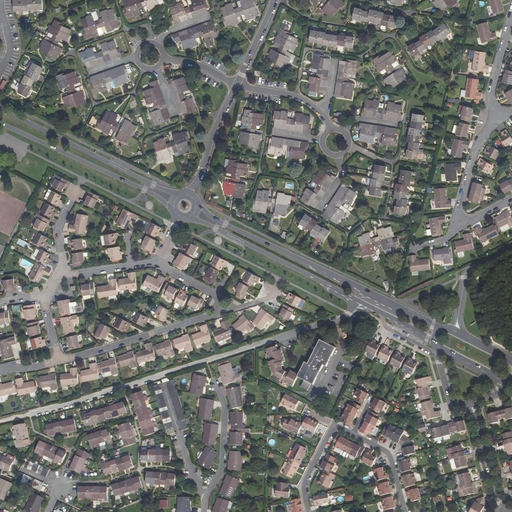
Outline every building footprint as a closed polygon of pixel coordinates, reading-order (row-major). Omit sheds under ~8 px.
[(27,0),(28,0),(14,1),(14,12),(19,12),(19,14),(23,14),(23,12),(28,11),(28,10),(33,10),(33,12),(38,12),(37,10),(43,10),(42,0),(27,0)] [(127,8),(141,3),(140,0),(136,2),(135,0),(123,0),(124,0),(127,8)] [(150,0),(141,3),(142,6),(147,5),(149,11),(155,9),(154,8),(159,7),(156,0),(150,0)] [(192,0),(194,6),(190,8),(191,11),(192,11),(195,10),(199,9),(202,7),(205,6),(207,6),(205,0),(192,0)] [(242,0),(241,1),(243,7),(239,9),(240,12),(254,7),(256,6),(254,0),(242,0)] [(326,0),(325,0),(323,2),(327,5),(322,10),(327,14),(328,13),(332,17),(338,10),(326,0)] [(326,0),(338,10),(339,11),(345,4),(340,0),(326,0)] [(438,7),(441,11),(448,6),(444,0),(437,0),(433,2),(437,7),(438,7)] [(505,0),(491,0),(495,14),(505,11),(502,1),(505,0)] [(138,8),(142,6),(141,3),(127,8),(125,9),(128,18),(134,15),(135,16),(140,14),(138,8)] [(189,12),(191,11),(190,8),(185,10),(183,3),(177,5),(178,6),(171,9),(174,17),(175,17),(178,16),(182,14),(185,13),(189,12)] [(225,17),(240,12),(239,9),(234,11),(232,4),(226,6),(227,7),(222,9),(225,17)] [(240,12),(241,15),(245,14),(248,20),(253,18),(253,17),(257,16),(254,7),(240,12)] [(362,11),(362,10),(355,8),(353,19),(357,20),(357,22),(359,23),(362,11)] [(115,19),(117,18),(114,10),(108,12),(107,11),(102,13),(104,19),(99,21),(101,24),(115,19)] [(373,22),(372,24),(375,25),(377,12),(371,10),(370,14),(368,21),(373,22)] [(362,24),(362,21),(368,22),(368,21),(370,14),(365,13),(365,12),(362,11),(359,23),(362,24)] [(236,17),(241,15),(240,12),(225,17),(223,18),(226,27),(233,24),(233,25),(238,23),(236,17)] [(377,25),(377,23),(382,24),(384,15),(384,13),(377,12),(375,25),(377,25)] [(386,26),(386,28),(388,29),(391,16),(384,15),(382,24),(382,25),(386,26)] [(99,21),(95,22),(93,16),(87,18),(88,19),(83,21),(86,29),(101,24),(99,21)] [(391,16),(388,29),(390,30),(391,27),(395,28),(397,17),(391,16)] [(113,29),(118,27),(115,19),(101,24),(102,27),(106,25),(108,32),(114,30),(113,29)] [(52,39),(55,41),(57,37),(62,27),(63,25),(55,21),(52,27),(51,27),(48,32),(55,35),(52,39)] [(491,34),(488,22),(478,25),(483,43),(498,39),(496,33),(491,34)] [(93,36),(94,37),(99,35),(97,28),(102,27),(101,24),(86,29),(84,30),(87,38),(93,36)] [(450,33),(444,24),(438,27),(446,39),(447,38),(446,35),(450,33)] [(290,36),(291,34),(287,32),(290,28),(283,25),(281,29),(283,30),(279,36),(278,36),(276,41),(282,44),(280,49),(283,50),(290,36)] [(55,41),(58,42),(61,38),(67,41),(69,36),(68,35),(70,31),(62,27),(57,37),(55,41)] [(446,39),(438,27),(432,31),(438,39),(438,40),(442,38),(443,40),(446,39)] [(200,33),(199,34),(200,37),(204,35),(207,42),(212,40),(212,39),(218,36),(215,28),(213,29),(210,30),(206,31),(203,32),(200,33)] [(311,31),(310,42),(317,43),(319,30),(316,29),(316,32),(311,31)] [(319,30),(317,43),(324,44),(325,34),(325,33),(321,32),(321,30),(319,30)] [(432,31),(432,30),(426,34),(433,45),(435,44),(434,42),(438,39),(432,31)] [(324,44),(323,45),(330,46),(332,33),(330,32),(330,35),(325,34),(324,44)] [(332,33),(330,46),(337,47),(338,44),(339,36),(335,36),(335,33),(332,33)] [(195,39),(200,37),(199,34),(196,34),(193,36),(190,37),(186,38),(183,39),(182,39),(185,48),(192,46),(192,47),(197,45),(195,39)] [(339,36),(338,44),(343,45),(342,46),(346,46),(348,34),(346,34),(345,36),(339,35),(339,36)] [(350,37),(350,35),(348,34),(346,46),(346,47),(353,48),(354,38),(350,37)] [(433,45),(426,34),(425,35),(420,38),(422,41),(426,47),(430,45),(431,47),(433,45)] [(296,44),(298,39),(290,36),(283,50),(286,51),(288,47),(294,50),(297,45),(296,44)] [(48,55),(55,41),(52,39),(50,44),(44,40),(42,46),(43,46),(40,51),(48,55)] [(56,47),(58,42),(55,41),(48,55),(47,57),(55,60),(58,54),(59,55),(62,50),(56,47)] [(426,47),(422,41),(418,43),(418,42),(414,44),(421,55),(424,53),(422,51),(427,48),(426,47)] [(102,45),(104,51),(99,53),(101,56),(103,56),(106,54),(109,53),(112,52),(116,51),(117,50),(114,42),(108,44),(107,43),(102,45)] [(414,44),(414,43),(408,47),(414,57),(418,54),(419,56),(421,55),(414,44)] [(101,56),(99,53),(95,55),(93,48),(87,50),(87,51),(81,53),(84,62),(86,61),(89,60),(92,59),(96,58),(99,57),(101,56)] [(268,60),(276,64),(283,50),(280,49),(278,53),(272,50),(269,55),(270,56),(268,60)] [(276,64),(275,66),(283,70),(287,63),(288,64),(290,58),(284,56),(286,51),(283,50),(276,64)] [(485,65),(487,53),(476,51),(473,70),(489,72),(490,66),(485,65)] [(382,57),(391,70),(392,69),(399,64),(400,64),(394,55),(393,56),(390,52),(382,57)] [(319,69),(318,74),(321,74),(321,73),(322,69),(322,66),(323,62),(324,59),(324,57),(315,55),(314,62),(313,62),(312,68),(319,69)] [(382,57),(381,55),(373,60),(377,66),(376,67),(380,72),(386,68),(388,72),(391,70),(382,57)] [(345,78),(348,78),(349,74),(356,75),(356,69),(355,69),(357,62),(347,60),(347,62),(347,66),(346,70),(345,73),(345,77),(345,78)] [(40,74),(43,68),(34,64),(32,67),(29,66),(28,68),(40,74)] [(399,64),(392,69),(391,70),(400,83),(401,85),(408,80),(405,74),(406,73),(402,68),(399,64)] [(34,79),(37,81),(40,74),(28,68),(27,71),(29,72),(27,76),(34,79)] [(388,84),(389,84),(392,88),(400,83),(391,70),(388,72),(391,76),(385,79),(388,84)] [(511,71),(505,70),(505,73),(506,73),(503,82),(511,84),(511,71)] [(74,84),(80,82),(78,76),(77,77),(76,72),(67,75),(72,90),(75,89),(74,84)] [(69,91),(72,90),(67,75),(66,73),(58,76),(60,83),(59,83),(61,89),(68,86),(69,91)] [(110,78),(108,78),(109,82),(114,80),(116,87),(122,85),(121,84),(128,81),(125,73),(124,73),(120,74),(117,75),(113,77),(110,78)] [(321,77),(321,74),(318,74),(317,78),(310,77),(309,83),(310,83),(309,90),(318,92),(319,90),(319,87),(320,83),(320,80),(321,77)] [(20,82),(31,87),(32,84),(31,83),(34,79),(27,76),(26,75),(24,80),(21,79),(20,82)] [(105,83),(109,82),(108,78),(107,79),(104,80),(100,81),(97,83),(93,84),(92,84),(95,93),(101,91),(102,92),(107,90),(105,83)] [(181,98),(184,97),(183,92),(189,90),(187,84),(186,85),(184,78),(175,81),(176,82),(177,86),(178,89),(179,92),(181,96),(181,98)] [(354,84),(347,83),(348,78),(345,78),(344,80),(344,84),(343,87),(343,91),(342,94),(342,95),(351,97),(352,90),(353,90),(354,84)] [(477,92),(479,80),(469,78),(466,97),(482,99),(483,93),(477,92)] [(21,85),(18,90),(19,91),(18,93),(25,96),(27,93),(29,94),(32,88),(31,87),(20,82),(19,84),(21,85)] [(78,107),(86,104),(84,97),(85,96),(83,91),(77,93),(75,89),(72,90),(77,105),(78,107)] [(154,102),(155,107),(159,105),(158,104),(157,100),(156,97),(155,93),(153,90),(153,89),(145,92),(147,98),(146,99),(148,104),(154,102)] [(69,108),(77,105),(72,90),(69,91),(71,96),(64,98),(66,103),(67,103),(69,108)] [(192,99),(186,101),(184,97),(181,98),(182,99),(183,102),(184,106),(185,109),(187,112),(187,114),(195,111),(193,105),(194,104),(192,99)] [(381,111),(383,111),(383,108),(379,107),(380,100),(374,99),(374,100),(367,99),(365,108),(367,109),(370,109),(374,110),(377,110),(381,111)] [(388,109),(383,108),(383,111),(384,111),(388,112),(391,113),(395,113),(398,114),(400,114),(402,105),(395,104),(395,102),(389,102),(388,109)] [(159,107),(159,105),(155,107),(157,111),(151,113),(153,119),(154,118),(156,125),(165,122),(165,123),(169,121),(168,119),(164,120),(163,117),(162,114),(161,110),(159,107)] [(471,118),(474,109),(464,106),(462,116),(463,116),(462,119),(471,121),(472,118),(471,118)] [(254,113),(254,111),(245,110),(244,117),(243,117),(241,126),(248,127),(248,128),(251,129),(254,113)] [(119,125),(114,122),(118,116),(113,113),(112,115),(108,112),(103,120),(117,127),(119,125)] [(290,123),(292,123),(292,120),(288,119),(289,112),(283,112),(282,113),(275,112),(274,121),(276,121),(280,121),(283,122),(287,123),(290,123)] [(262,120),(263,115),(254,113),(251,129),(255,129),(255,125),(262,126),(263,120),(262,120)] [(297,121),(292,120),(292,123),(294,124),(297,124),(301,125),(304,125),(308,126),(309,126),(311,117),(304,116),(304,115),(298,114),(297,121)] [(412,121),(425,123),(426,120),(423,120),(424,115),(413,114),(412,121)] [(111,128),(116,130),(117,127),(103,120),(101,119),(97,127),(104,130),(103,132),(108,134),(111,128)] [(131,134),(133,135),(137,127),(131,124),(131,123),(126,121),(123,127),(119,125),(117,127),(131,134)] [(420,129),(422,129),(422,125),(425,125),(425,123),(412,121),(411,128),(420,129)] [(469,128),(470,125),(461,123),(460,125),(459,125),(457,134),(466,137),(468,128),(469,128)] [(123,140),(127,142),(131,134),(117,127),(116,130),(120,132),(117,139),(122,141),(123,140)] [(408,134),(422,136),(422,134),(420,134),(420,129),(411,128),(410,127),(408,134)] [(240,143),(249,144),(251,129),(248,128),(247,133),(240,132),(239,138),(241,138),(240,143)] [(249,144),(249,146),(258,148),(259,141),(260,141),(261,135),(254,134),(255,129),(251,129),(249,144)] [(504,132),(505,134),(503,135),(500,137),(506,146),(511,142),(511,138),(506,130),(504,132)] [(173,135),(176,142),(171,143),(172,146),(187,141),(189,140),(186,132),(179,134),(179,133),(173,135)] [(373,144),(374,137),(379,138),(379,135),(377,134),(374,134),(370,133),(367,133),(363,132),(362,132),(360,141),(367,142),(367,143),(373,144)] [(411,142),(418,143),(419,139),(421,139),(422,136),(408,134),(407,141),(411,142)] [(379,135),(379,138),(383,139),(382,146),(388,146),(395,147),(397,138),(395,137),(391,137),(388,136),(384,136),(381,135),(379,135)] [(158,151),(172,146),(171,143),(167,145),(165,139),(159,140),(159,141),(155,143),(158,151)] [(469,149),(470,142),(455,139),(451,155),(461,158),(464,148),(469,149)] [(172,146),(174,150),(178,148),(180,155),(185,153),(185,151),(190,150),(187,141),(172,146)] [(409,150),(421,152),(421,149),(419,149),(419,143),(418,143),(411,142),(410,146),(409,146),(409,150)] [(276,145),(272,145),(270,144),(269,153),(276,154),(276,155),(282,156),(283,150),(287,150),(288,147),(286,147),(283,146),(280,146),(276,145)] [(169,151),(174,150),(172,146),(158,151),(156,152),(159,161),(165,158),(166,160),(171,158),(169,151)] [(501,151),(491,146),(490,149),(489,151),(486,150),(485,153),(496,159),(501,151)] [(290,147),(288,147),(287,150),(292,151),(291,158),(297,159),(297,158),(304,159),(306,150),(304,150),(301,149),(297,148),(293,148),(290,147)] [(409,150),(407,149),(406,157),(421,159),(422,154),(420,154),(421,152),(409,150)] [(479,167),(489,173),(493,165),(482,158),(480,161),(482,163),(481,165),(479,167)] [(238,163),(239,161),(230,160),(229,167),(227,167),(226,173),(233,174),(232,178),(236,179),(238,163)] [(247,170),(247,165),(238,163),(236,179),(239,179),(240,175),(247,176),(248,170),(247,170)] [(462,170),(462,164),(447,164),(448,181),(458,180),(458,170),(462,170)] [(371,172),(385,174),(386,167),(375,165),(374,169),(372,169),(371,172)] [(318,185),(316,188),(319,190),(320,188),(322,186),(324,183),(326,180),(328,177),(328,175),(321,170),(317,176),(316,176),(313,181),(318,185)] [(400,177),(414,179),(414,177),(412,177),(412,172),(402,170),(400,177)] [(371,174),(374,175),(373,179),(380,180),(383,181),(385,174),(371,172),(371,174)] [(62,192),(64,187),(66,184),(67,185),(69,181),(55,174),(53,178),(56,179),(52,187),(62,192)] [(409,186),(410,186),(411,182),(413,182),(414,179),(400,177),(399,184),(409,186)] [(224,193),(233,194),(236,179),(232,178),(232,183),(225,181),(224,187),(225,188),(224,193)] [(373,179),(367,178),(366,184),(368,184),(367,187),(380,189),(380,185),(379,185),(380,180),(373,179)] [(233,194),(233,196),(242,198),(243,191),(245,191),(245,185),(239,184),(239,179),(236,179),(233,194)] [(509,181),(509,180),(501,184),(506,193),(511,189),(511,179),(509,181)] [(484,185),(474,183),(472,191),(485,195),(487,189),(483,188),(484,185)] [(397,191),(410,193),(411,191),(408,190),(409,186),(399,184),(398,184),(397,191)] [(380,189),(367,187),(367,189),(370,190),(369,194),(380,196),(381,189),(380,189)] [(318,191),(319,190),(316,188),(314,192),(308,188),(304,193),(305,194),(301,200),(309,205),(310,204),(312,200),(314,197),(316,194),(318,191)] [(339,203),(342,205),(344,201),(350,205),(353,200),(352,199),(356,194),(349,188),(348,190),(346,193),(344,196),(342,199),(340,201),(339,203)] [(447,201),(446,188),(436,189),(437,208),(453,207),(452,200),(447,201)] [(59,199),(61,196),(51,191),(47,199),(47,200),(59,206),(61,203),(58,201),(59,199)] [(87,195),(88,196),(86,199),(84,203),(94,208),(98,200),(97,200),(99,196),(89,191),(87,195)] [(257,200),(272,203),(273,199),(268,199),(269,192),(263,191),(263,192),(258,191),(257,200)] [(399,198),(407,199),(407,195),(410,196),(410,193),(397,191),(396,198),(399,198)] [(485,195),(472,191),(470,200),(479,203),(480,200),(484,201),(485,195)] [(273,199),(272,203),(287,205),(288,205),(290,205),(291,196),(284,195),(284,194),(279,193),(278,200),(273,199)] [(397,206),(409,208),(409,206),(407,205),(408,200),(407,199),(399,198),(399,203),(397,203),(397,206)] [(267,205),(272,206),(272,203),(257,200),(255,200),(253,209),(260,210),(260,211),(266,212),(267,205)] [(52,214),(54,211),(55,208),(48,204),(45,203),(41,212),(53,218),(55,215),(52,214)] [(272,203),(272,206),(276,207),(275,214),(281,215),(281,213),(286,214),(288,205),(287,205),(272,203)] [(345,213),(339,209),(342,205),(339,203),(338,204),(336,208),(334,210),(332,213),(330,217),(329,218),(337,223),(341,217),(342,218),(345,213)] [(397,206),(396,206),(395,213),(405,215),(406,210),(409,211),(409,208),(397,206)] [(130,220),(136,223),(139,216),(124,209),(116,224),(126,229),(130,220)] [(511,227),(511,215),(509,210),(505,212),(506,214),(496,219),(501,228),(503,232),(511,227)] [(75,223),(75,226),(74,225),(70,225),(69,231),(84,234),(88,216),(77,213),(75,223)] [(46,227),(47,223),(49,223),(50,221),(40,215),(39,217),(38,219),(37,220),(34,226),(43,231),(46,227)] [(304,226),(303,229),(305,230),(312,219),(306,215),(300,224),(304,226)] [(446,222),(445,216),(430,218),(433,235),(443,234),(441,223),(446,222)] [(307,231),(308,229),(312,232),(316,225),(318,222),(312,219),(305,230),(307,231)] [(158,234),(159,231),(161,228),(151,223),(147,232),(159,238),(160,235),(158,234)] [(316,236),(315,238),(317,239),(324,229),(321,227),(320,228),(316,225),(312,232),(311,233),(316,236)] [(499,234),(495,225),(483,231),(481,226),(476,229),(483,243),(499,234)] [(378,230),(380,236),(375,238),(377,241),(391,236),(394,235),(391,227),(384,229),(383,228),(378,230)] [(313,246),(316,248),(320,242),(319,241),(320,239),(322,239),(324,241),(330,232),(324,228),(324,229),(317,239),(313,246)] [(45,244),(46,241),(48,238),(37,233),(33,242),(45,248),(47,245),(45,244)] [(115,237),(118,236),(117,233),(104,235),(105,245),(116,244),(115,240),(115,237)] [(362,246),(377,241),(375,238),(371,239),(369,233),(363,235),(363,236),(359,237),(362,246)] [(475,249),(471,234),(465,235),(466,240),(456,243),(458,253),(475,249)] [(152,248),(154,245),(156,241),(146,236),(142,243),(143,244),(141,247),(151,252),(153,249),(152,248)] [(377,241),(378,244),(382,243),(386,253),(391,252),(389,247),(394,245),(391,236),(377,241)] [(71,243),(71,246),(72,250),(83,249),(82,238),(71,240),(68,240),(68,244),(71,243)] [(197,246),(187,241),(185,244),(184,247),(182,246),(180,249),(192,255),(197,246)] [(373,246),(378,244),(377,241),(362,246),(360,247),(363,256),(369,253),(370,254),(376,252),(373,246)] [(120,255),(120,252),(119,246),(108,248),(109,257),(110,257),(111,260),(122,259),(122,255),(120,255)] [(451,263),(449,247),(445,248),(445,249),(434,250),(435,261),(444,260),(445,264),(451,263)] [(48,258),(50,254),(40,249),(35,258),(48,264),(49,261),(47,260),(48,258)] [(74,262),(73,262),(73,266),(85,264),(84,261),(85,260),(84,252),(73,253),(73,259),(74,262)] [(180,252),(177,257),(175,261),(174,260),(173,263),(183,268),(185,265),(190,257),(180,252)] [(224,264),(226,265),(228,261),(215,255),(211,264),(221,269),(223,266),(224,264)] [(428,261),(416,261),(416,255),(409,255),(410,271),(428,271),(428,261)] [(43,273),(48,276),(51,270),(37,263),(29,278),(39,282),(43,273)] [(212,282),(214,283),(216,280),(215,280),(217,276),(219,272),(210,267),(203,280),(211,284),(212,282)] [(256,280),(258,281),(260,278),(247,271),(243,280),(253,285),(255,282),(256,280)] [(137,288),(135,272),(128,273),(129,278),(119,280),(120,290),(137,288)] [(157,279),(148,275),(143,285),(158,292),(165,278),(160,275),(157,279)] [(5,293),(17,291),(16,287),(15,287),(14,284),(14,279),(3,280),(4,289),(5,289),(5,293)] [(109,284),(109,285),(108,285),(97,287),(99,297),(118,295),(116,285),(115,279),(109,280),(109,284)] [(90,284),(86,284),(81,285),(83,295),(91,294),(92,294),(95,293),(93,282),(89,282),(90,284)] [(169,285),(170,284),(167,282),(161,292),(165,294),(165,295),(172,299),(177,289),(173,287),(169,285)] [(244,295),(246,291),(249,287),(240,282),(235,291),(238,292),(236,295),(244,299),(245,295),(244,295)] [(183,293),(184,291),(181,289),(174,302),(183,306),(188,296),(185,294),(183,293)] [(290,297),(289,299),(287,302),(298,307),(302,299),(289,293),(288,296),(290,297)] [(201,299),(197,297),(192,295),(187,304),(196,308),(198,306),(200,308),(204,300),(202,299),(201,299)] [(59,305),(59,308),(60,313),(70,312),(69,303),(70,303),(69,299),(57,301),(58,305),(59,305)] [(155,314),(159,305),(157,303),(155,304),(151,311),(152,312),(155,314)] [(35,308),(36,308),(35,304),(24,306),(24,309),(24,310),(25,318),(36,317),(35,312),(35,308)] [(283,308),(281,312),(279,316),(289,321),(293,313),(292,313),(294,309),(284,304),(282,308),(283,308)] [(164,318),(166,314),(168,310),(159,305),(155,314),(158,315),(156,318),(163,321),(165,318),(164,318)] [(260,313),(259,314),(253,322),(262,328),(268,321),(271,324),(275,318),(262,308),(259,312),(260,313)] [(10,322),(8,310),(4,311),(4,312),(1,313),(0,312),(0,323),(6,323),(6,322),(10,322)] [(145,320),(147,321),(149,318),(136,312),(132,320),(142,325),(144,322),(145,320)] [(62,322),(63,323),(64,333),(75,332),(74,323),(78,322),(77,315),(61,318),(61,321),(62,322)] [(232,325),(235,330),(239,334),(240,333),(246,328),(249,332),(254,328),(244,315),(240,317),(241,318),(240,319),(232,325)] [(127,326),(129,327),(131,323),(118,317),(114,325),(124,331),(126,328),(127,326)] [(38,325),(40,325),(39,321),(27,324),(28,327),(28,328),(30,336),(40,333),(39,328),(38,325)] [(213,332),(218,342),(233,335),(226,321),(220,323),(222,328),(213,332)] [(106,335),(108,332),(110,327),(102,323),(96,334),(105,339),(107,336),(106,335)] [(192,335),(196,346),(212,340),(206,325),(200,327),(202,332),(192,335)] [(184,337),(183,337),(173,340),(176,350),(185,348),(186,352),(193,350),(188,334),(184,335),(184,337)] [(70,346),(69,346),(69,350),(80,347),(77,335),(67,337),(69,342),(70,346)] [(43,342),(42,340),(41,336),(30,339),(33,349),(46,345),(45,342),(43,342)] [(17,343),(15,337),(0,340),(0,345),(3,357),(14,355),(11,345),(17,343)] [(372,339),(366,351),(375,356),(380,345),(375,342),(376,340),(372,339)] [(166,342),(165,343),(155,345),(158,356),(167,353),(169,358),(175,356),(170,340),(166,341),(166,342)] [(266,349),(270,361),(269,362),(272,373),(276,375),(275,376),(282,380),(282,381),(293,386),(298,377),(304,380),(301,387),(307,390),(311,383),(313,385),(317,378),(315,377),(318,371),(320,371),(323,365),(326,366),(328,363),(327,362),(330,356),(331,356),(336,348),(320,340),(316,348),(317,349),(314,355),(312,355),(308,363),(305,362),(299,374),(291,370),(289,373),(283,370),(282,366),(283,366),(282,362),(285,361),(281,349),(276,350),(275,346),(266,349)] [(156,358),(151,343),(145,345),(146,350),(136,353),(140,363),(156,358)] [(384,345),(378,357),(387,362),(393,351),(387,349),(388,347),(384,345)] [(129,353),(127,354),(118,357),(121,367),(130,365),(131,369),(138,367),(133,351),(129,352),(129,353)] [(396,351),(390,363),(400,368),(405,357),(400,355),(400,353),(396,351)] [(409,357),(403,369),(412,374),(417,364),(412,361),(412,359),(409,357)] [(111,360),(109,360),(100,363),(103,373),(111,371),(113,376),(119,374),(114,358),(111,359),(111,360)] [(224,365),(219,367),(222,375),(224,381),(223,382),(224,385),(236,381),(242,381),(240,374),(234,376),(230,363),(229,363),(228,361),(223,363),(224,365)] [(81,372),(83,382),(99,379),(96,363),(90,364),(91,369),(81,372)] [(60,375),(62,386),(79,384),(77,368),(70,369),(70,374),(60,375)] [(51,375),(50,376),(40,377),(42,388),(51,387),(51,391),(58,390),(56,374),(51,374),(51,375)] [(191,393),(202,395),(203,386),(204,380),(206,381),(207,377),(194,375),(191,393)] [(415,386),(416,390),(427,386),(426,383),(432,381),(430,376),(417,380),(418,386),(415,386)] [(16,379),(19,395),(36,392),(34,382),(23,383),(22,378),(16,379)] [(169,386),(174,402),(179,419),(183,430),(189,428),(185,416),(177,391),(173,380),(167,381),(169,386)] [(179,419),(174,402),(169,386),(167,381),(166,382),(181,430),(183,430),(179,419)] [(0,396),(15,393),(13,382),(2,385),(0,385),(0,384),(0,396)] [(174,433),(158,384),(152,386),(155,395),(157,401),(168,435),(174,433)] [(174,433),(175,432),(160,384),(158,384),(174,433)] [(240,386),(227,389),(228,395),(229,395),(230,397),(232,409),(243,407),(241,396),(242,395),(240,386)] [(430,398),(427,386),(416,390),(415,390),(416,393),(419,392),(421,400),(430,398)] [(355,400),(363,404),(368,394),(361,390),(358,388),(354,395),(357,397),(355,400)] [(142,392),(132,395),(134,402),(147,397),(146,395),(143,396),(142,392)] [(281,403),(295,410),(299,400),(286,394),(281,403)] [(147,397),(134,402),(136,408),(146,405),(145,401),(148,400),(147,397)] [(376,397),(371,408),(378,412),(380,408),(383,410),(387,403),(386,403),(376,397)] [(199,418),(210,420),(212,409),(213,406),(214,407),(215,401),(201,398),(200,407),(201,407),(199,418)] [(116,402),(120,415),(127,413),(124,403),(120,404),(119,401),(116,402)] [(421,412),(425,411),(433,409),(431,401),(422,403),(423,408),(420,409),(421,412)] [(116,402),(114,403),(114,405),(110,407),(114,417),(120,415),(116,402)] [(345,411),(355,417),(359,409),(360,410),(362,407),(354,403),(352,406),(349,404),(345,411)] [(146,405),(136,408),(138,415),(152,411),(151,409),(148,409),(146,405)] [(96,411),(100,421),(106,419),(102,406),(100,407),(100,410),(96,411)] [(102,406),(106,419),(114,417),(110,407),(105,408),(105,406),(102,406)] [(500,409),(502,419),(506,418),(506,419),(511,417),(511,407),(508,408),(507,407),(500,409)] [(440,411),(434,412),(433,409),(425,411),(428,420),(441,416),(440,411)] [(500,409),(492,411),(492,413),(488,414),(491,424),(499,421),(499,419),(502,419),(500,409)] [(91,413),(91,410),(88,411),(92,424),(100,421),(96,411),(91,413)] [(365,422),(376,427),(379,420),(376,418),(377,415),(369,410),(364,421),(365,422)] [(87,414),(83,416),(86,426),(92,424),(88,411),(86,412),(87,414)] [(152,411),(138,415),(141,422),(151,419),(149,414),(152,413),(152,411)] [(351,427),(353,424),(352,423),(355,417),(345,411),(342,418),(345,420),(343,423),(351,427)] [(231,425),(232,425),(232,429),(245,429),(245,425),(242,425),(242,412),(231,412),(231,425)] [(303,423),(301,427),(314,433),(319,423),(306,417),(303,423)] [(60,422),(63,433),(70,431),(67,418),(64,419),(64,421),(60,422)] [(67,418),(70,431),(77,430),(74,419),(70,420),(69,418),(67,418)] [(151,419),(141,422),(143,429),(156,425),(155,422),(152,423),(151,419)] [(301,427),(303,423),(300,421),(299,423),(292,419),(291,422),(286,419),(282,427),(295,433),(295,432),(298,433),(301,427)] [(455,421),(451,422),(454,431),(457,431),(458,432),(467,430),(464,420),(455,422),(455,421)] [(46,425),(48,436),(55,434),(52,421),(50,422),(50,424),(46,425)] [(52,421),(55,434),(63,433),(60,422),(55,423),(55,421),(52,421)] [(361,427),(359,431),(362,432),(367,435),(369,432),(372,434),(376,427),(365,422),(362,428),(361,427)] [(451,432),(454,431),(451,422),(448,423),(448,425),(444,426),(440,427),(443,437),(451,434),(451,432)] [(14,433),(26,430),(25,423),(15,425),(16,430),(13,431),(14,433)] [(119,426),(121,430),(118,431),(119,434),(131,429),(129,423),(119,426)] [(203,443),(214,445),(216,434),(217,431),(218,431),(219,425),(205,423),(204,432),(205,432),(203,443)] [(427,430),(425,423),(415,426),(419,431),(420,432),(427,430)] [(156,425),(143,429),(145,436),(155,433),(154,428),(157,427),(156,425)] [(385,426),(383,431),(381,434),(385,436),(385,435),(392,439),(397,428),(391,425),(389,428),(385,426)] [(434,439),(443,437),(440,427),(431,429),(434,439)] [(397,428),(392,439),(392,440),(402,445),(409,439),(403,435),(405,432),(397,428)] [(111,436),(108,429),(101,431),(105,441),(109,440),(110,443),(112,442),(111,436)] [(124,440),(134,436),(131,429),(119,434),(120,436),(122,435),(124,440)] [(242,433),(250,433),(250,429),(245,429),(232,429),(232,432),(231,432),(231,445),(242,445),(242,433)] [(15,435),(17,435),(18,440),(28,437),(26,430),(14,433),(15,435)] [(99,447),(101,446),(100,443),(105,441),(101,431),(94,434),(99,447)] [(504,440),(503,440),(504,445),(511,442),(511,431),(503,434),(504,440)] [(95,445),(96,447),(99,447),(94,434),(88,436),(91,446),(95,445)] [(341,436),(338,434),(334,442),(337,444),(335,447),(342,451),(347,440),(341,437),(341,436)] [(125,444),(122,445),(123,447),(135,443),(136,443),(134,436),(124,440),(125,444)] [(28,437),(18,440),(19,444),(16,445),(17,447),(30,445),(28,437)] [(414,445),(411,446),(409,439),(402,445),(405,456),(416,453),(414,445)] [(349,454),(354,444),(347,440),(342,451),(349,454)] [(39,453),(38,455),(41,457),(47,445),(40,441),(36,451),(39,453)] [(290,459),(300,464),(304,457),(303,456),(305,452),(306,448),(297,443),(289,458),(290,459)] [(358,454),(361,456),(365,448),(361,446),(361,447),(354,444),(349,454),(356,458),(358,454)] [(41,457),(44,458),(46,455),(50,457),(54,448),(47,445),(41,457)] [(454,454),(452,454),(453,459),(455,458),(466,455),(465,451),(463,451),(462,445),(452,448),(454,454)] [(198,463),(209,470),(211,466),(209,465),(212,460),(217,452),(214,451),(215,449),(210,446),(209,448),(207,447),(198,463)] [(53,459),(52,462),(55,463),(60,451),(54,448),(50,457),(53,459)] [(76,455),(86,459),(88,455),(91,456),(92,454),(79,449),(76,455)] [(375,460),(377,458),(371,455),(373,452),(368,449),(362,461),(372,466),(375,460)] [(60,451),(55,463),(57,464),(58,461),(62,463),(66,454),(60,451)] [(242,452),(231,451),(230,460),(230,466),(228,466),(228,470),(241,471),(242,452)] [(73,462),(86,468),(87,466),(84,464),(86,459),(76,455),(73,462)] [(122,455),(119,456),(120,459),(116,460),(120,470),(126,468),(122,455)] [(122,455),(126,468),(133,466),(130,456),(125,457),(124,455),(122,455)] [(466,468),(466,466),(467,466),(466,461),(467,460),(466,455),(455,458),(457,468),(459,468),(459,470),(466,468)] [(3,469),(6,470),(9,471),(14,461),(5,457),(0,467),(0,468),(3,470),(3,469)] [(327,471),(331,473),(335,466),(332,465),(334,461),(326,457),(321,467),(327,471)] [(38,465),(25,459),(23,462),(22,465),(47,476),(49,470),(45,468),(38,465)] [(112,462),(111,459),(108,460),(112,472),(120,470),(116,460),(112,462)] [(296,470),(297,471),(300,464),(290,459),(283,474),(292,478),(294,474),(296,470)] [(402,473),(411,470),(411,466),(412,466),(410,459),(397,462),(399,468),(400,468),(402,473)] [(106,463),(102,465),(106,475),(112,472),(108,460),(105,461),(106,463)] [(82,469),(85,470),(86,468),(73,462),(70,469),(80,473),(82,469)] [(22,465),(22,466),(46,477),(47,476),(22,465)] [(380,468),(373,470),(376,481),(389,478),(388,472),(384,473),(383,467),(380,468)] [(322,482),(321,484),(328,488),(333,478),(334,478),(336,475),(331,473),(327,471),(325,474),(324,473),(320,480),(322,482)] [(462,485),(473,482),(472,477),(470,477),(469,472),(468,472),(468,471),(459,473),(462,485)] [(19,472),(19,473),(43,484),(44,483),(19,472)] [(151,483),(151,486),(153,486),(154,473),(147,472),(146,483),(151,483)] [(19,473),(16,479),(40,490),(43,484),(19,473)] [(154,473),(153,486),(155,486),(156,484),(161,484),(161,473),(154,473)] [(406,487),(416,485),(415,481),(416,481),(414,473),(401,477),(403,483),(404,482),(406,487)] [(168,474),(167,487),(170,488),(170,485),(175,485),(176,475),(168,474)] [(240,480),(227,475),(225,480),(226,481),(224,484),(220,494),(230,498),(235,488),(236,489),(240,480)] [(138,488),(142,487),(139,477),(132,479),(137,492),(139,491),(138,488)] [(12,483),(2,478),(0,481),(0,498),(4,500),(4,501),(12,483)] [(134,493),(137,492),(132,479),(126,481),(129,491),(133,490),(134,493)] [(130,494),(129,491),(126,481),(119,484),(123,496),(130,494)] [(282,483),(278,482),(276,496),(289,498),(291,487),(288,487),(289,484),(282,483)] [(391,486),(390,487),(389,482),(379,484),(380,488),(378,488),(380,496),(393,493),(391,486)] [(463,489),(465,496),(474,493),(473,487),(474,486),(473,482),(462,485),(461,486),(462,490),(463,489)] [(121,497),(123,496),(119,484),(112,486),(115,496),(120,494),(121,497)] [(420,499),(421,499),(418,488),(405,492),(407,496),(410,496),(412,502),(420,499)] [(25,510),(28,511),(38,511),(39,511),(38,511),(40,506),(44,498),(33,493),(25,510)] [(330,502),(328,493),(314,496),(316,505),(330,502)] [(395,501),(394,501),(393,496),(383,499),(383,503),(382,503),(384,511),(397,507),(395,501)] [(190,511),(190,508),(190,497),(179,497),(178,509),(177,509),(177,511),(190,511),(191,511),(190,511)] [(484,497),(477,499),(471,508),(477,511),(481,511),(486,504),(484,497)] [(214,511),(226,511),(227,508),(229,501),(218,498),(216,507),(214,511)] [(303,507),(301,498),(290,501),(292,511),(302,511),(302,507),(303,507)]
